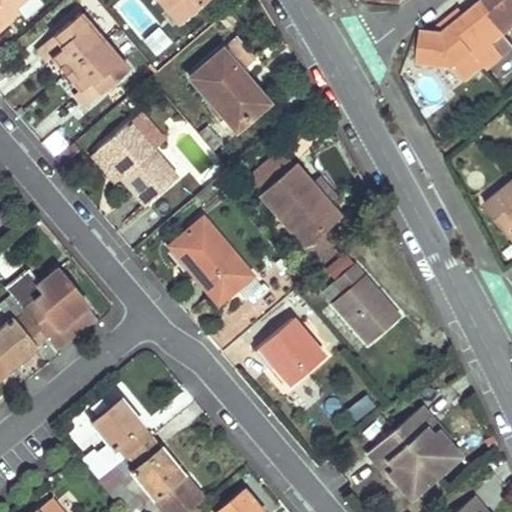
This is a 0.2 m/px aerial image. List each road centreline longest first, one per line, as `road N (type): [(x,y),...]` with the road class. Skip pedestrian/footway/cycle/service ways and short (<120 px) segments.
road 1 (residential): [(331,63),(474,321)]
road 2 (residential): [(152,314),(326,511)]
road 3 (residential): [(0,134),(152,314)]
road 4 (residential): [(152,314),(0,442)]
